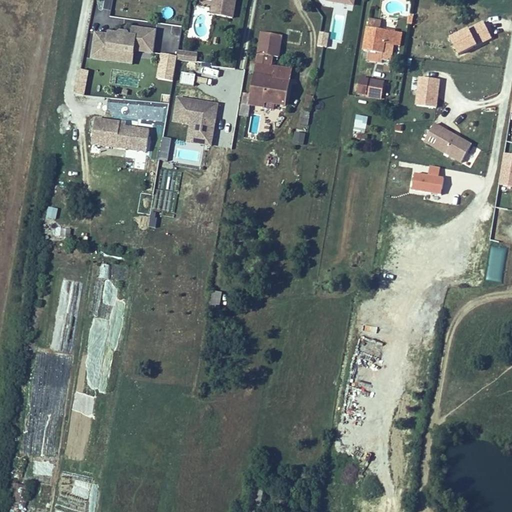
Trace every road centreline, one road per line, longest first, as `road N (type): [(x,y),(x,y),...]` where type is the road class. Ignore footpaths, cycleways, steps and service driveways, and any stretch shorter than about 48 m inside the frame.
road 1 (unknown): [(511,45),(485,175),(427,298)]
road 2 (unknown): [(250,0),(220,192)]
